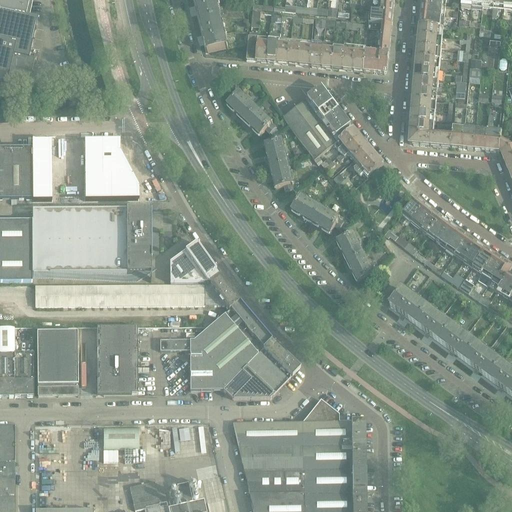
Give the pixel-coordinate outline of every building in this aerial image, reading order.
[(0,0),(0,11),(26,17),(26,16),(29,0),(0,0)] [(195,0),(197,6),(201,23),(221,19),(216,0),(195,0)] [(394,0),(383,0),(382,13),(393,14),(394,0)] [(422,0),(422,6),(446,8),(446,0),(422,0)] [(473,0),(461,0),(461,10),(472,11),(472,8),(473,0)] [(483,0),(473,0),(472,8),(482,9),(483,0)] [(483,0),(482,9),(493,10),(493,0),(483,0)] [(504,0),(493,0),(493,10),(504,11),(504,0)] [(422,6),(421,17),(445,19),(446,8),(422,6)] [(26,17),(0,11),(0,82),(7,84),(9,74),(24,77),(38,19),(26,16),(26,17)] [(392,27),(393,16),(370,14),(369,25),(392,27)] [(420,28),(444,29),(445,19),(421,17),(420,28)] [(228,50),(221,19),(201,23),(208,54),(209,54),(209,53),(227,49),(227,50),(228,50)] [(380,55),(366,54),(365,74),(384,76),(387,74),(392,27),(369,25),(368,31),(382,33),(381,42),(379,42),(378,51),(381,51),(380,55)] [(420,28),(419,39),(443,40),(444,29),(420,28)] [(256,64),(258,40),(259,30),(251,29),(251,35),(250,35),(249,39),(247,63),(256,64)] [(291,39),(291,43),(289,67),(299,68),(301,44),(302,40),(291,39)] [(418,49),(442,51),(445,51),(445,47),(442,47),(443,40),(419,39),(418,49)] [(269,41),(258,40),(256,64),(267,65),(269,41)] [(280,42),(269,41),(267,65),(278,66),(280,42)] [(291,43),(280,42),(278,66),(289,67),(291,43)] [(313,45),(301,44),(299,68),(310,69),(313,45)] [(310,69),(321,70),(324,46),(313,45),(310,69)] [(324,46),(321,70),(332,71),(335,47),(324,46)] [(345,48),(335,47),(332,71),(343,72),(345,48)] [(345,48),(343,72),(354,73),(356,49),(345,48)] [(367,51),(356,49),(354,73),(365,74),(366,54),(367,51)] [(418,49),(417,60),(441,61),(442,51),(418,49)] [(469,62),(470,52),(460,52),(459,62),(469,62)] [(416,71),(440,72),(441,61),(417,60),(416,71)] [(416,71),(415,81),(439,83),(440,72),(416,71)] [(414,92),(438,93),(442,94),(442,90),(438,90),(439,83),(415,81),(414,92)] [(466,100),(467,84),(458,83),(457,100),(466,100)] [(322,89),(308,100),(340,142),(340,143),(353,132),(340,114),(322,89)] [(227,106),(244,122),(256,109),(240,94),(239,94),(236,91),(230,98),(234,101),(228,107),(228,106),(227,106)] [(437,104),(438,98),(441,98),(442,94),(438,93),(414,92),(413,103),(437,104)] [(315,161),(340,142),(308,100),(283,118),(315,161)] [(436,115),(437,104),(413,103),(412,113),(436,115)] [(273,125),(256,109),(244,122),(261,138),(260,137),(266,132),(269,135),(276,129),(272,126),(273,125)] [(435,126),(436,115),(412,113),(411,124),(435,126)] [(411,124),(411,135),(434,136),(435,126),(411,124)] [(499,131),(492,131),(493,125),(488,125),(488,130),(486,153),(497,154),(499,131)] [(454,128),(453,138),(452,150),(463,151),(465,128),(454,128)] [(476,129),(465,128),(463,151),(474,152),(476,129)] [(488,130),(476,129),(474,152),(486,153),(488,130)] [(339,152),(342,156),(361,140),(354,131),(353,132),(340,143),(339,144),(343,148),(339,152)] [(452,150),(453,138),(434,136),(411,135),(410,146),(452,150)] [(265,146),(271,168),(288,164),(283,142),(282,142),(281,138),(272,140),(273,145),(266,147),(266,146),(265,146)] [(350,156),(355,161),(369,149),(361,140),(342,156),(345,160),(350,156)] [(51,142),(32,142),(32,203),(52,203),(51,142)] [(119,142),(84,142),(84,202),(138,202),(138,189),(119,154),(119,142)] [(501,154),(509,173),(511,171),(511,147),(500,142),(499,154),(501,154)] [(0,149),(0,201),(32,201),(31,149),(0,149)] [(358,175),(377,158),(369,149),(355,161),(360,167),(355,172),(358,175)] [(384,166),(377,158),(358,175),(361,178),(366,174),(370,179),(384,166)] [(293,186),(288,164),(271,168),(276,191),(277,191),(277,190),(284,188),(285,194),(293,192),(292,186),(293,186)] [(292,212),(311,224),(320,209),(301,198),(296,196),(292,203),(297,206),(293,212),(292,212)] [(402,218),(411,225),(426,206),(417,200),(402,218)] [(411,225),(420,232),(434,213),(426,206),(411,225)] [(343,224),(339,221),(339,220),(320,209),(311,224),(331,236),(332,235),(331,235),(334,229),(339,231),(343,224)] [(150,212),(32,212),(32,223),(32,277),(151,276),(151,262),(151,254),(151,252),(151,251),(152,251),(152,250),(152,249),(152,248),(152,247),(151,246),(150,212)] [(420,232),(428,238),(442,220),(434,213),(420,232)] [(428,238),(437,245),(451,226),(442,220),(428,238)] [(32,277),(32,223),(0,223),(0,284),(32,284),(32,277)] [(437,245),(446,252),(460,233),(451,226),(437,245)] [(338,243),(348,264),(364,256),(354,236),(354,237),(351,231),(343,235),(345,240),(339,243),(338,242),(338,243)] [(446,252),(455,258),(468,239),(460,233),(446,252)] [(393,240),(413,256),(417,251),(398,234),(393,240)] [(477,245),(468,239),(455,258),(464,264),(477,245)] [(180,284),(189,284),(199,284),(208,284),(209,285),(218,278),(215,274),(216,273),(196,245),(170,264),(170,284),(180,284)] [(477,245),(464,264),(473,270),(486,251),(477,245)] [(473,270),(482,276),(495,257),(486,251),(473,270)] [(374,276),(364,256),(348,264),(358,284),(359,284),(358,283),(365,280),(367,284),(375,280),(373,276),(374,276)] [(482,276),(492,282),(504,263),(495,257),(482,276)] [(492,282),(501,288),(509,275),(511,271),(511,267),(504,263),(492,282)] [(511,276),(509,275),(501,288),(498,294),(511,302),(511,276)] [(35,308),(97,308),(225,308),(228,312),(239,304),(219,278),(218,278),(209,285),(211,287),(208,287),(35,288),(35,308)] [(390,308),(416,327),(428,310),(420,305),(402,291),(402,292),(403,292),(391,308),(390,307),(390,308)] [(190,393),(212,392),(223,392),(271,342),(239,304),(228,312),(229,313),(194,342),(160,342),(160,353),(171,353),(190,353),(190,393)] [(416,327),(440,345),(452,328),(428,310),(416,327)] [(465,363),(477,346),(452,328),(440,345),(465,363)] [(137,329),(97,329),(97,396),(137,396),(137,329)] [(13,330),(0,330),(0,354),(13,355),(13,330)] [(78,334),(37,334),(38,399),(78,399),(78,334)] [(300,370),(271,342),(223,392),(232,401),(269,401),(272,398),(273,398),(300,370)] [(501,365),(477,346),(465,363),(489,381),(501,365)] [(13,355),(0,354),(0,399),(14,399),(13,355)] [(33,355),(13,355),(14,399),(33,399),(33,355)] [(511,372),(501,365),(489,381),(511,398),(511,372)] [(234,425),(239,450),(363,448),(363,424),(340,424),(340,417),(320,402),(303,424),(234,425)] [(0,427),(0,445),(15,445),(15,427),(0,427)] [(139,451),(139,429),(103,429),(103,452),(139,451)] [(15,445),(0,445),(0,463),(15,463),(15,445)] [(239,450),(244,473),(364,472),(363,448),(239,450)] [(0,463),(0,481),(15,481),(15,463),(0,463)] [(244,473),(250,497),(364,495),(364,472),(244,473)] [(0,511),(15,511),(15,499),(15,481),(0,481),(0,511)] [(155,484),(130,489),(134,511),(138,511),(147,510),(147,511),(205,511),(203,502),(199,503),(195,484),(176,488),(179,501),(172,502),(174,509),(168,510),(167,507),(160,509),(155,484)] [(364,511),(364,495),(250,497),(252,511),(364,511)]
